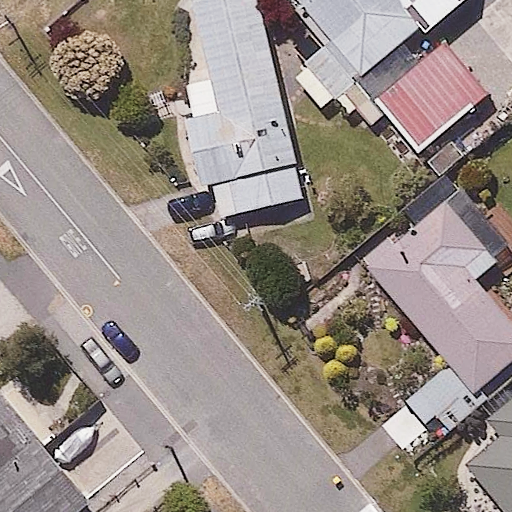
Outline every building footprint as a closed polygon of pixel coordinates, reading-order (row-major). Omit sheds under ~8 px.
[(265,0),(194,0),(200,189),(221,184),(220,219),(273,209),(275,225),(326,215),(323,195),(302,199),(265,0)] [(327,106),(345,90),(376,127),(395,112),(428,151),(495,95),(445,36),(428,50),(419,39),(465,0),(300,0),(335,42),(299,73),(327,106)] [(391,229),(363,252),(448,358),(404,394),(430,424),(442,414),(453,427),(484,401),(473,388),(511,355),(511,310),(481,274),(506,254),(469,210),(481,200),(463,178),(395,235),(391,229)] [(0,511),(79,511),(101,494),(0,380),(0,511)] [(511,511),(511,395),(490,412),(501,436),(476,455),(476,474),(501,511),(511,511)]
